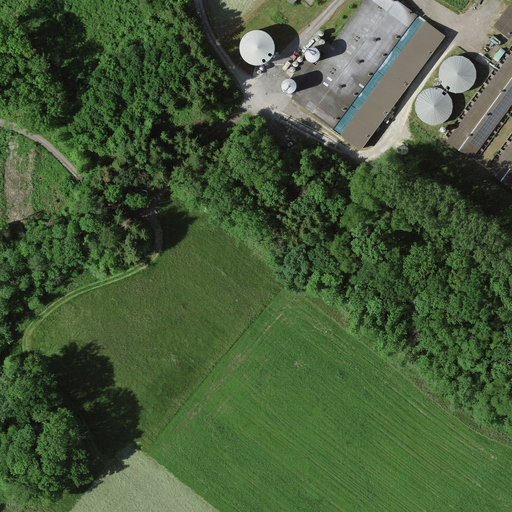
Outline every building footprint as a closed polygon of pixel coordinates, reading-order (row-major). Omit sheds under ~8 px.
[(359,151),(443,38),(391,0),(364,0),(290,100),(359,151)] [(511,34),(511,8),(508,5),(492,27),(509,39),(511,34)] [(278,33),(245,31),(244,61),(276,62),(278,33)] [(444,53),(440,84),(472,89),(476,58),(444,53)] [(511,108),(511,53),(446,144),(473,163),(511,108)] [(457,98),(427,84),(414,110),(444,124),(457,98)] [(511,140),(489,173),(511,189),(511,140)]
